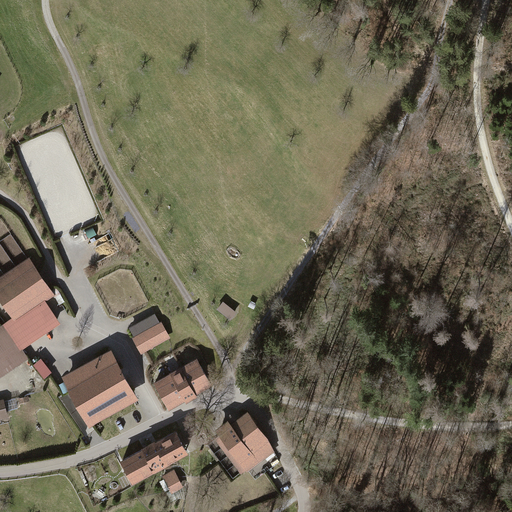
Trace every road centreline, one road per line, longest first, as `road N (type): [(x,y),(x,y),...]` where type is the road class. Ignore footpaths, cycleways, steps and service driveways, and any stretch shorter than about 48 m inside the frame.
road 1 (track): [(229,370),(429,90),(449,0)]
road 2 (track): [(511,422),(414,423),(233,391)]
road 3 (track): [(484,0),(474,65),(477,121),(511,233)]
road 4 (residential): [(0,472),(84,457),(162,420)]
road 5 (track): [(305,511),(279,445),(233,391)]
